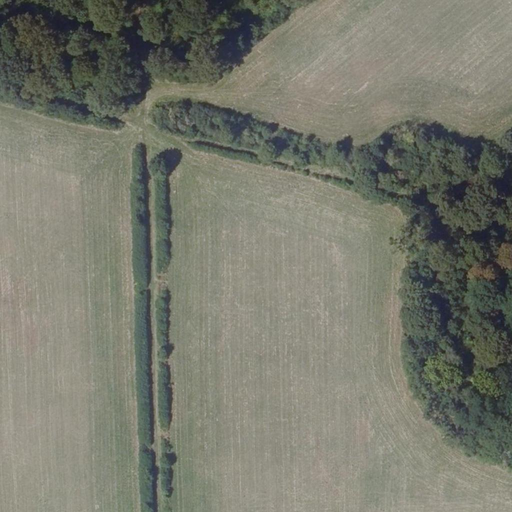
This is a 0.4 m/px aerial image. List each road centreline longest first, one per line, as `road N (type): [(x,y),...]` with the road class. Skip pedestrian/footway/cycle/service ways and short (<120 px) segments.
road 1 (track): [(511,228),(0,82)]
road 2 (track): [(159,511),(143,105),(152,90),(227,76)]
